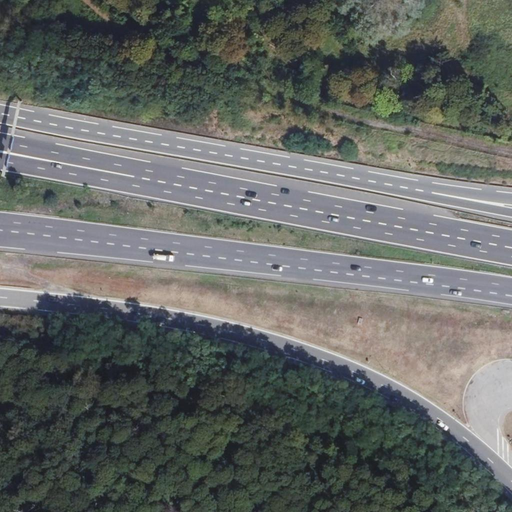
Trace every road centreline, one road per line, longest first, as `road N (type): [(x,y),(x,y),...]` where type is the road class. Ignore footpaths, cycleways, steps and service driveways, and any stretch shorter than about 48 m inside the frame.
road 1 (motorway): [(0,297),(175,319),(312,356),(409,400),(511,481)]
road 2 (motorway): [(0,229),(511,292)]
road 3 (motorway): [(511,248),(10,153)]
road 4 (unclassified): [(511,152),(349,116),(174,53),(85,0)]
road 5 (motorway): [(379,182),(0,112)]
road 6 (motorway): [(511,211),(379,182)]
road 7 (motorway): [(511,197),(379,182)]
